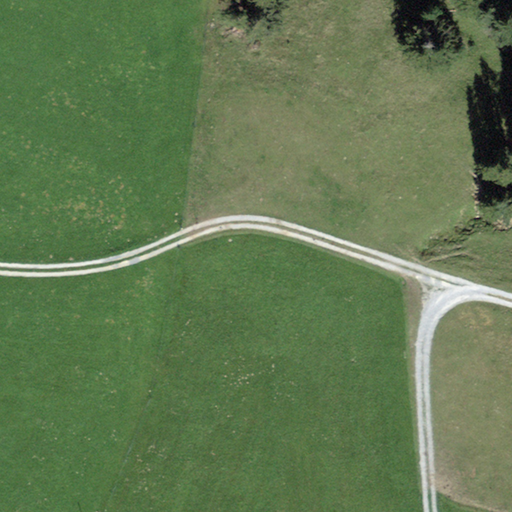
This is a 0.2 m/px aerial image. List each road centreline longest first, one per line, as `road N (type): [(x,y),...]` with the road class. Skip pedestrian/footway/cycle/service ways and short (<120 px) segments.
road 1 (track): [(0,270),(116,265),(198,232),(272,226),(511,301)]
road 2 (track): [(430,511),(420,337),(437,294),(468,286)]
